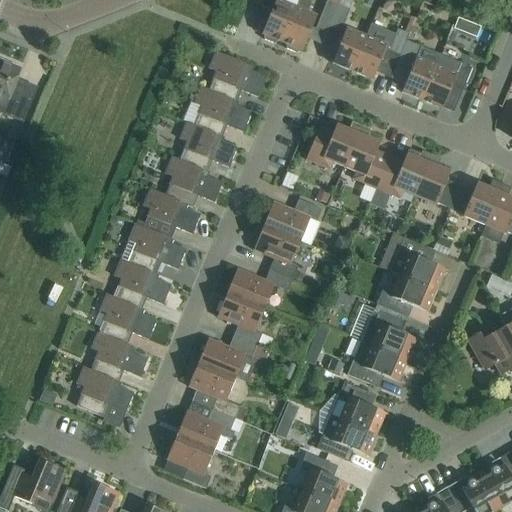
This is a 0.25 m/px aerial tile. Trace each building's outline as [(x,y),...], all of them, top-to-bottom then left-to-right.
[(262,0),(260,7),(271,12),(261,35),(263,36),(263,41),(274,45),(277,42),(281,44),(296,9),(286,5),(288,0),(262,0)] [(299,0),(296,9),(281,44),(286,45),(286,50),(296,54),(299,51),(301,52),(306,40),(311,28),(316,17),(308,14),(312,5),(299,0)] [(317,23),(329,28),(338,6),(327,1),(317,23)] [(349,10),(338,6),(329,28),(340,33),(349,10)] [(453,29),(461,32),(465,22),(458,19),(453,29)] [(351,73),(366,38),(346,30),(331,64),(351,73)] [(388,52),(400,57),(406,42),(409,35),(397,30),(388,52)] [(351,73),(371,81),(386,46),(366,38),(351,73)] [(440,56),(406,42),(390,80),(404,86),(401,93),(421,102),(440,56)] [(208,92),(236,103),(240,92),(257,99),(265,79),(251,73),(253,69),(215,53),(208,70),(216,73),(208,92)] [(471,69),(440,56),(421,102),(453,114),(471,69)] [(0,61),(0,114),(23,124),(37,89),(16,80),(20,70),(0,61)] [(193,127),(221,138),(226,127),(242,134),(251,114),(237,108),(238,104),(236,103),(208,92),(201,89),(194,105),(201,108),(193,127)] [(343,168),(361,127),(351,123),(348,131),(335,126),(332,134),(318,129),(305,161),(325,169),(330,167),(331,164),(343,168)] [(179,162),(207,173),(211,162),(228,169),(236,149),(222,143),(223,139),(221,138),(193,127),(186,124),(179,140),(186,143),(179,162)] [(361,127),(343,168),(355,173),(352,180),(376,190),(389,158),(375,152),(379,144),(366,139),(370,130),(361,127)] [(11,147),(0,141),(0,159),(5,161),(11,147)] [(414,197),(431,156),(421,152),(420,155),(410,151),(407,152),(402,163),(389,158),(376,190),(399,200),(402,193),(414,197)] [(449,210),(459,187),(446,181),(449,173),(437,168),(440,160),(431,156),(414,197),(435,206),(436,205),(449,210)] [(164,197),(187,206),(192,209),(197,197),(213,204),(222,184),(207,178),(209,174),(207,173),(179,162),(171,159),(164,175),(172,178),(164,197)] [(472,192),(459,187),(449,210),(463,216),(462,218),(484,227),(501,185),(492,181),(488,189),(476,184),(472,192)] [(501,185),(484,227),(506,236),(506,234),(511,236),(511,199),(507,197),(510,189),(501,185)] [(142,229),(170,241),(175,229),(191,236),(200,216),(186,210),(187,206),(164,197),(149,191),(143,207),(150,210),(142,229)] [(329,196),(318,192),(315,200),(325,205),(329,196)] [(300,243),(309,220),(316,223),(321,210),(298,201),(293,212),(272,204),(263,227),(300,243)] [(172,241),(170,241),(142,229),(135,226),(120,261),(156,276),(160,264),(177,271),(185,251),(171,245),(172,241)] [(290,265),(300,243),(263,227),(253,251),(266,257),(261,268),(292,280),(296,272),(297,268),(290,265)] [(326,230),(321,245),(331,248),(336,234),(326,230)] [(379,268),(398,276),(435,292),(444,270),(431,265),(436,253),(393,235),(379,268)] [(338,237),(331,255),(343,260),(350,242),(338,237)] [(448,252),(451,243),(439,238),(435,246),(448,252)] [(158,277),(156,276),(120,261),(114,278),(121,281),(113,299),(141,311),(146,299),(162,306),(171,286),(156,280),(158,277)] [(287,293),(292,280),(261,268),(257,279),(236,270),(226,294),(263,309),(273,287),(287,293)] [(296,272),(292,280),(300,284),(304,275),(296,272)] [(435,292),(398,276),(392,293),(382,289),(375,306),(409,320),(414,308),(426,313),(435,292)] [(327,303),(348,311),(353,297),(333,289),(327,303)] [(237,327),(232,338),(256,347),(261,335),(254,332),(263,309),(226,294),(216,318),(237,327)] [(99,334),(126,346),(131,334),(148,341),(156,321),(142,315),(143,312),(141,311),(113,299),(106,296),(99,313),(106,316),(99,334)] [(360,343),(406,362),(415,340),(402,335),(407,323),(374,309),(360,343)] [(511,341),(504,328),(482,340),(479,334),(467,341),(484,371),(495,366),(501,376),(511,369),(511,341)] [(90,372),(118,384),(123,372),(139,379),(148,359),(133,353),(135,349),(126,346),(99,334),(97,334),(90,350),(98,353),(90,372)] [(207,340),(197,364),(234,379),(247,384),(261,349),(256,347),(232,338),(228,349),(207,340)] [(406,362),(360,343),(346,376),(379,390),(384,378),(397,383),(406,362)] [(343,365),(331,360),(326,371),(339,376),(343,365)] [(234,379),(197,364),(187,388),(197,392),(193,403),(234,420),(239,408),(225,402),(234,379)] [(118,384),(90,372),(83,369),(76,385),(83,388),(75,407),(103,419),(101,425),(118,431),(133,394),(119,388),(120,384),(118,384)] [(317,412),(375,436),(384,414),(373,410),(378,398),(343,383),(337,398),(334,396),(317,412)] [(38,402),(51,408),(56,396),(43,391),(38,402)] [(230,431),(234,420),(193,403),(188,414),(186,413),(176,437),(213,452),(219,436),(231,441),(234,433),(230,431)] [(375,436),(317,412),(317,435),(321,437),(316,450),(349,464),(354,452),(366,457),(375,436)] [(286,442),(289,434),(275,428),(272,436),(286,442)] [(213,452),(176,437),(166,461),(169,462),(164,473),(205,490),(210,478),(204,475),(213,452)] [(482,479),(500,510),(511,502),(511,456),(510,453),(499,459),(504,467),(498,470),(497,469),(496,468),(495,468),(493,468),(492,468),(491,469),(490,470),(490,472),(490,473),(490,474),(482,479)] [(301,491),(337,507),(346,485),(322,475),(327,463),(305,454),(298,471),(307,475),(301,491)] [(11,471),(0,496),(0,510),(4,511),(8,511),(14,498),(32,505),(35,498),(51,504),(64,472),(38,461),(31,479),(11,471)] [(482,479),(474,484),(473,482),(472,482),(471,481),(470,481),(469,481),(468,482),(467,483),(466,484),(466,485),(466,486),(467,488),(461,491),(457,483),(446,489),(459,511),(465,511),(471,509),(472,511),(495,511),(500,510),(482,479)] [(110,511),(118,494),(92,483),(85,501),(64,493),(56,511),(110,511)] [(423,511),(459,511),(446,489),(435,495),(440,503),(435,506),(434,505),(433,504),(432,503),(431,503),(430,503),(428,504),(427,505),(426,506),(426,507),(426,508),(426,509),(427,510),(423,511)] [(335,511),(337,507),(301,491),(294,508),(285,504),(281,511),(335,511)]
